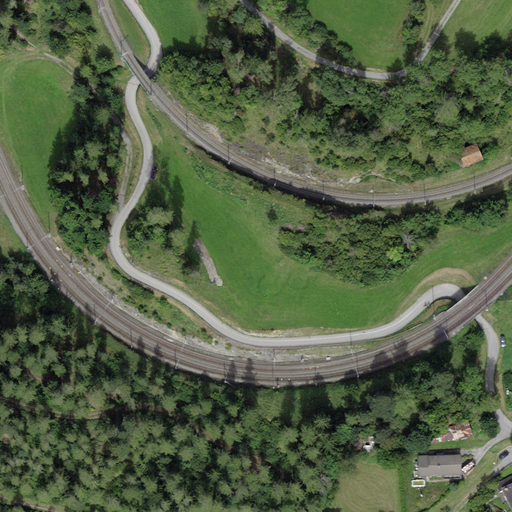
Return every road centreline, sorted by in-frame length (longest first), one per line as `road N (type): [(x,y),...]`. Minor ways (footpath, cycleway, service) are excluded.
road 1 (unclassified): [(511,430),(493,394),(488,334),(451,292),(432,294),(379,332),(253,340),(129,270),(117,253),(119,222)]
road 2 (track): [(0,399),(94,421),(142,408),(178,416),(298,484),(331,511)]
road 3 (track): [(460,0),(412,68),(379,77),(311,57),(243,0)]
road 4 (unclassified): [(128,0),(155,45),(153,66),(130,94),(152,167),(119,222)]
road 5 (track): [(0,249),(22,299),(14,360),(114,415)]
road 6 (track): [(28,42),(96,92),(126,141),(119,222)]
